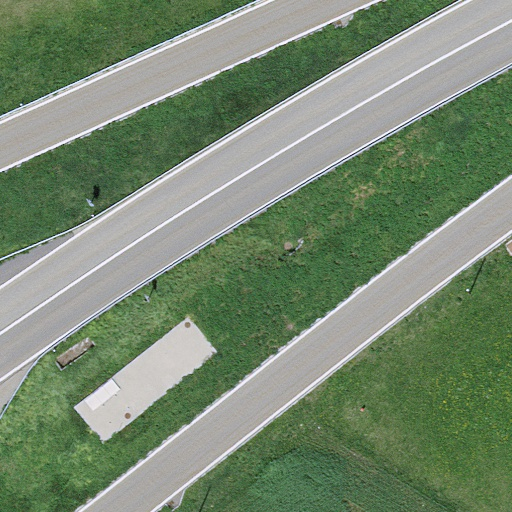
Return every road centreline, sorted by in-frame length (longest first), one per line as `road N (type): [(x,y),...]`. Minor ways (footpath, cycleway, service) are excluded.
road 1 (trunk): [(0,335),(232,180),(511,20)]
road 2 (primary): [(114,511),(511,201)]
road 3 (primary): [(319,0),(0,146)]
